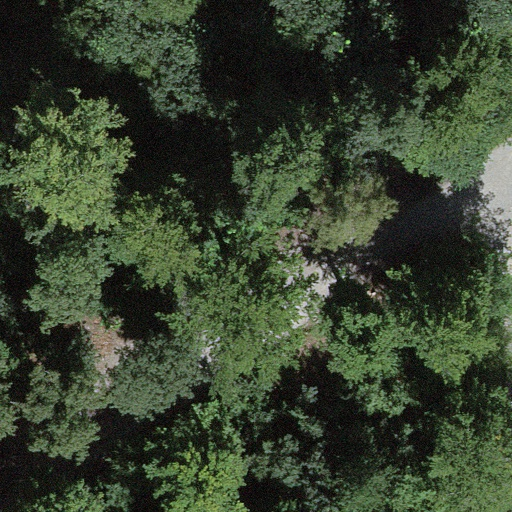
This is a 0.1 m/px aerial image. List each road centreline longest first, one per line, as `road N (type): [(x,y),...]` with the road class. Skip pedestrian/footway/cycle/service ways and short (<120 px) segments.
road 1 (track): [(494,171),(12,511)]
road 2 (track): [(511,400),(494,171)]
